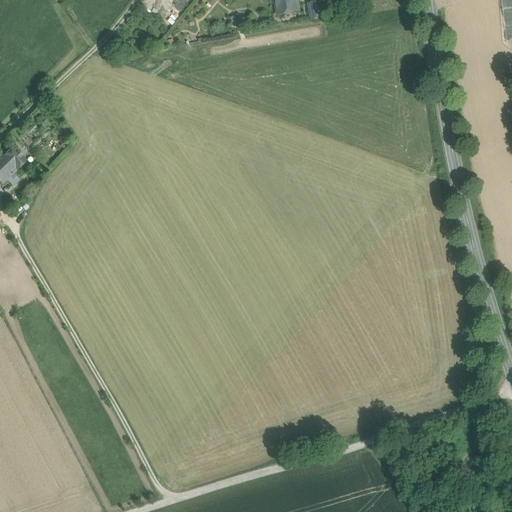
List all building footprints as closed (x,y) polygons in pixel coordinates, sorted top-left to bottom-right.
[(296,0),(275,0),(278,17),(299,13),(296,0)] [(319,3),(308,4),(311,20),(321,18),(319,7),(319,3)] [(332,5),(319,7),(321,18),(334,16),(332,5)] [(26,162),(13,148),(3,157),(17,171),(26,162)] [(1,154),(0,155),(0,183),(2,185),(7,181),(13,174),(17,171),(3,157),(1,154)] [(13,174),(7,181),(13,186),(19,180),(13,174)] [(10,198),(5,203),(11,210),(17,206),(10,198)]
